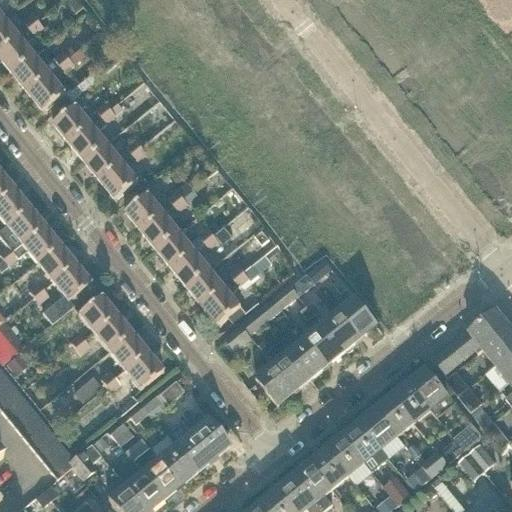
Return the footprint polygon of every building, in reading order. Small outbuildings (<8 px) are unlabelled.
[(76,18),(85,10),(77,0),(73,0),(66,6),(76,18)] [(217,31),(227,23),(258,63),(283,44),(249,0),(205,0),(208,2),(200,9),(217,31)] [(341,0),(348,0),(402,75),(429,56),(388,0),(341,0)] [(448,0),(456,10),(469,0),(468,0),(448,0)] [(30,32),(40,24),(34,18),(25,25),(30,32)] [(0,56),(21,39),(6,20),(0,24),(0,56)] [(26,45),(45,30),(40,24),(30,32),(21,39),(0,56),(0,60),(13,77),(36,58),(26,45)] [(501,56),(511,73),(511,56),(491,24),(479,32),(497,59),(501,56)] [(142,32),(130,42),(154,70),(165,61),(142,32)] [(266,67),(319,141),(345,123),(292,48),(266,67)] [(491,135),(444,64),(448,61),(442,52),(410,73),(463,153),(491,135)] [(29,96),(52,77),(61,69),(70,62),(65,56),(46,70),(36,58),(13,77),(29,96)] [(66,76),(75,68),(70,62),(61,69),(66,76)] [(239,83),(254,84),(255,72),(241,71),(239,83)] [(172,72),(162,78),(172,92),(182,85),(172,72)] [(44,115),(67,96),(52,77),(29,96),(44,115)] [(102,120),(112,113),(107,106),(97,114),(102,120)] [(70,146),(93,128),(77,108),(54,127),(70,146)] [(98,134),(117,119),(112,113),(102,120),(93,128),(70,146),(85,165),(108,146),(98,134)] [(467,280),(358,123),(331,141),(440,298),(467,280)] [(475,158),(511,203),(511,154),(499,138),(475,158)] [(133,158),(143,151),(137,143),(128,151),(133,158)] [(124,165),(114,153),(108,146),(85,165),(101,184),(124,165)] [(143,151),(133,158),(138,165),(148,158),(143,151)] [(230,161),(241,180),(254,173),(243,153),(230,161)] [(117,203),(140,185),(124,165),(101,184),(117,203)] [(0,203),(14,192),(0,175),(0,203)] [(0,222),(6,230),(29,211),(14,192),(0,203),(0,222)] [(169,203),(174,209),(184,201),(179,195),(169,203)] [(263,205),(277,222),(290,212),(276,195),(263,205)] [(157,206),(149,197),(127,216),(142,235),(165,216),(174,209),(169,203),(166,199),(157,206)] [(184,201),(174,209),(180,215),(189,208),(184,201)] [(21,249),(45,230),(29,211),(6,230),(21,249)] [(158,254),(181,235),(165,216),(142,235),(158,254)] [(304,229),(292,236),(299,250),(312,243),(304,229)] [(37,268),(60,249),(45,230),(21,249),(37,268)] [(205,247),(215,239),(209,232),(200,240),(205,247)] [(173,272),(196,254),(181,235),(158,254),(173,272)] [(215,239),(205,247),(210,253),(220,245),(215,239)] [(52,286),(75,267),(60,249),(37,268),(52,286)] [(0,260),(3,264),(12,257),(7,250),(0,255),(0,260)] [(188,291),(211,273),(196,254),(173,272),(188,291)] [(12,257),(3,264),(8,270),(17,263),(12,257)] [(326,264),(308,278),(314,286),(331,272),(326,264)] [(68,306),(91,287),(75,267),(52,286),(68,306)] [(235,283),(244,276),(240,270),(231,278),(235,283)] [(204,310),(227,291),(211,273),(188,291),(204,310)] [(244,276),(235,283),(236,284),(241,290),(250,283),(244,276)] [(308,278),(300,285),(307,294),(315,287),(314,286),(308,278)] [(342,297),(348,292),(341,283),(334,288),(342,297)] [(219,329),(242,311),(232,298),(241,290),(236,284),(227,291),(204,310),(219,329)] [(34,302),(43,294),(38,288),(28,295),(34,302)] [(283,313),(299,300),(292,291),(276,304),(283,313)] [(43,294),(34,302),(39,308),(48,300),(43,294)] [(94,338),(117,319),(101,299),(78,318),(94,338)] [(360,343),(378,329),(357,302),(339,316),(360,343)] [(283,313),(276,304),(260,317),(267,326),(283,313)] [(307,310),(315,320),(321,314),(313,305),(307,310)] [(309,325),(315,320),(307,310),(301,315),(309,325)] [(497,314),(494,312),(491,312),(488,313),(486,316),(485,320),(487,323),(435,365),(446,378),(476,354),(479,357),(484,353),(511,331),(497,314)] [(344,356),(360,343),(339,316),(323,330),(344,356)] [(251,339),(267,326),(260,317),(244,330),(251,339)] [(109,356),(132,337),(117,319),(94,338),(109,356)] [(237,355),(253,342),(242,330),(227,342),(237,355)] [(328,369),(344,356),(323,330),(307,342),(328,369)] [(497,369),(511,356),(511,332),(511,331),(484,353),(497,369)] [(124,375),(148,356),(132,337),(109,356),(124,375)] [(0,338),(0,365),(2,367),(14,356),(0,338)] [(76,354),(85,346),(79,339),(70,346),(76,354)] [(312,382),(291,356),(278,340),(261,353),(274,369),(296,395),(312,382)] [(312,382),(328,369),(307,342),(291,356),(312,382)] [(85,346),(76,354),(80,359),(90,351),(85,346)] [(140,394),(163,375),(148,356),(124,375),(140,394)] [(510,386),(511,384),(511,356),(497,369),(510,386)] [(279,409),(296,395),(274,369),(257,382),(279,409)] [(426,372),(409,386),(432,413),(438,421),(457,406),(449,397),(448,398),(426,372)] [(458,399),(469,391),(457,375),(446,384),(458,399)] [(105,390),(115,382),(110,376),(101,384),(105,390)] [(0,399),(12,389),(5,380),(0,384),(0,399)] [(115,382),(105,390),(111,396),(120,389),(115,382)] [(168,408),(183,395),(176,385),(160,399),(168,408)] [(409,386),(393,399),(415,427),(432,413),(409,386)] [(19,397),(12,389),(0,399),(0,413),(0,414),(19,397)] [(469,391),(458,399),(472,416),(482,407),(469,391)] [(27,406),(19,397),(0,414),(7,422),(27,406)] [(152,422),(168,408),(160,399),(159,397),(143,410),(148,417),(152,422)] [(393,399),(377,413),(399,440),(415,427),(393,399)] [(34,415),(27,406),(7,422),(14,431),(34,415)] [(136,427),(148,417),(143,410),(130,420),(136,427)] [(377,413),(360,426),(383,453),(399,440),(377,413)] [(41,423),(34,415),(14,431),(22,440),(41,423)] [(488,418),(479,426),(485,432),(488,429),(494,424),(488,418)] [(213,463),(229,449),(208,422),(191,436),(213,463)] [(48,432),(41,423),(22,440),(29,448),(48,432)] [(488,429),(485,432),(501,453),(511,445),(494,424),(488,429)] [(213,463),(191,436),(183,426),(166,439),(175,449),(196,476),(213,463)] [(360,426),(344,439),(366,467),(373,475),(390,462),(383,453),(360,426)] [(121,450),(133,440),(123,427),(111,437),(121,450)] [(465,455),(466,455),(481,443),(482,437),(475,429),(457,444),(465,455)] [(55,441),(48,432),(29,448),(36,457),(55,441)] [(344,439),(328,452),(350,480),(366,467),(344,439)] [(62,449),(55,441),(36,457),(43,466),(62,449)] [(99,456),(108,449),(101,441),(92,448),(99,456)] [(452,465),(465,455),(457,444),(444,455),(452,465)] [(175,449),(166,457),(157,447),(150,453),(158,463),(180,489),(196,476),(175,449)] [(416,462),(422,457),(414,447),(409,452),(416,462)] [(84,485),(97,474),(94,470),(104,462),(99,456),(92,448),(69,467),(84,485)] [(69,458),(62,449),(43,466),(50,474),(69,458)] [(470,458),(486,476),(497,467),(481,449),(470,458)] [(328,452),(311,466),(334,493),(350,480),(328,452)] [(433,481),(449,468),(438,455),(423,468),(433,481)] [(152,511),(164,503),(134,466),(127,457),(121,462),(124,467),(114,475),(126,489),(144,511),(152,511)] [(158,463),(152,468),(144,457),(134,466),(164,503),(180,489),(158,463)] [(69,458),(50,474),(57,483),(71,471),(68,467),(73,462),(69,458)] [(475,485),(486,476),(470,458),(460,466),(475,485)] [(311,466),(295,479),(322,511),(329,511),(334,509),(326,499),(334,493),(311,466)] [(322,511),(295,479),(279,492),(294,511),(322,511)] [(52,505),(60,498),(52,488),(44,495),(52,505)] [(115,511),(144,511),(126,489),(109,503),(115,511)] [(294,511),(279,492),(263,505),(268,511),(294,511)] [(400,510),(410,502),(404,493),(393,501),(400,510)] [(44,511),(52,505),(44,495),(36,501),(44,511)] [(379,511),(396,511),(400,510),(393,501),(379,511)]
